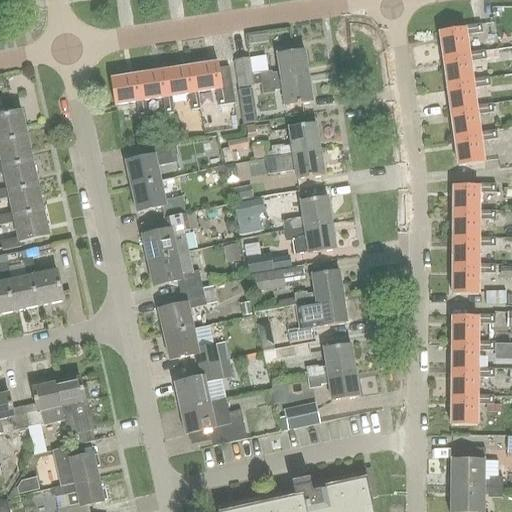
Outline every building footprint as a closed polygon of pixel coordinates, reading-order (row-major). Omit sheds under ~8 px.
[(438,35),(442,62),(468,58),(468,55),(465,37),(482,35),(481,27),(464,29),(464,31),(438,35)] [(271,73),(253,76),(254,86),(261,85),(261,86),(308,79),(304,52),(276,56),(279,74),(271,75),(271,73)] [(442,62),(446,88),(472,85),(471,81),(469,63),(486,61),(485,53),(468,55),(468,58),(442,62)] [(238,90),(253,88),(251,76),(248,60),(233,63),(238,90)] [(218,107),(226,106),(234,105),(229,69),(219,70),(218,65),(191,68),(195,94),(197,94),(215,91),(218,107)] [(200,110),(197,94),(195,94),(191,68),(164,72),(168,98),(171,98),(189,95),(191,112),(200,110)] [(174,114),(171,98),(168,98),(164,72),(137,76),(141,102),(145,102),(162,99),(164,115),(174,114)] [(147,118),(145,102),(141,102),(137,76),(110,80),(114,106),(136,103),(138,119),(147,118)] [(312,105),(308,79),(261,86),(263,97),(274,95),(274,93),(281,92),(284,110),(312,105)] [(488,79),(471,81),(472,85),(446,88),(449,115),(476,111),(475,108),(473,90),(489,87),(488,79)] [(492,106),(475,108),(476,111),(449,115),(453,142),(479,138),(479,135),(476,117),(493,114),(492,106)] [(0,143),(27,138),(21,113),(0,117),(0,143)] [(256,138),(254,126),(246,127),(247,139),(256,138)] [(271,150),(273,160),(319,153),(315,127),(288,131),(290,148),(282,150),(282,148),(271,150)] [(479,138),(453,142),(457,168),(483,165),(480,144),(497,141),(495,133),(479,135),(479,138)] [(0,143),(0,175),(2,175),(1,169),(32,163),(27,138),(0,143)] [(229,143),(231,152),(248,149),(246,139),(229,143)] [(172,165),(168,149),(167,143),(148,148),(150,158),(125,163),(131,188),(159,182),(156,169),(172,165)] [(324,179),(319,153),(273,160),(264,161),(267,177),(294,173),(296,184),(324,179)] [(1,169),(2,175),(5,190),(0,190),(0,200),(7,199),(6,194),(37,187),(32,163),(1,169)] [(164,219),(185,215),(182,198),(164,202),(159,182),(131,188),(136,213),(161,208),(164,219)] [(453,187),(452,215),(478,215),(478,213),(479,195),(494,195),(494,186),(479,186),(479,188),(453,187)] [(6,194),(7,199),(10,214),(0,216),(0,226),(13,223),(12,219),(43,212),(37,187),(6,194)] [(266,211),(295,209),(294,194),(265,196),(266,211)] [(284,234),(330,226),(327,201),(299,205),(301,223),(293,224),(293,222),(283,224),(284,234)] [(12,219),(13,223),(16,239),(0,242),(0,250),(0,251),(19,247),(18,244),(48,237),(43,212),(12,219)] [(452,215),(452,242),(478,243),(478,240),(478,222),(494,222),(494,213),(478,213),(478,215),(452,215)] [(189,233),(189,232),(197,230),(194,215),(186,217),(185,215),(164,219),(166,231),(142,237),(147,262),(188,254),(184,235),(189,233)] [(294,258),(306,256),(307,258),(335,253),(330,226),(284,234),(286,245),(292,244),(294,258)] [(452,242),(452,270),(478,270),(478,267),(478,249),(494,249),(494,240),(478,240),(478,243),(452,242)] [(224,247),(227,264),(240,262),(237,245),(224,247)] [(178,282),(180,294),(202,290),(198,272),(192,273),(188,254),(147,262),(153,288),(178,282)] [(269,254),(246,258),(248,275),(272,272),(269,254)] [(22,261),(26,279),(32,278),(38,308),(63,303),(57,273),(35,277),(31,259),(22,261)] [(13,313),(38,308),(32,278),(26,279),(11,283),(7,264),(0,265),(0,279),(1,285),(7,283),(13,313)] [(478,270),(452,270),(452,297),(477,297),(478,276),(494,276),(494,268),(478,267),(478,270)] [(511,279),(511,268),(500,268),(500,280),(511,279)] [(284,289),(281,271),(249,276),(252,294),(284,289)] [(295,307),(342,300),(338,274),(310,278),(313,295),(305,296),(305,295),(293,297),(295,307)] [(0,315),(13,313),(7,283),(1,285),(0,284),(0,315)] [(158,311),(163,336),(192,329),(188,311),(206,307),(202,290),(180,294),(183,306),(158,311)] [(485,293),(485,305),(505,305),(505,293),(485,293)] [(295,307),(297,318),(299,330),(287,332),(289,344),(314,340),(312,329),(318,328),(318,330),(346,326),(342,300),(295,307)] [(477,346),(477,344),(477,326),(493,326),(493,318),(477,318),(477,319),(452,319),(451,346),(477,346)] [(224,344),(214,346),(196,350),(192,329),(163,336),(169,361),(193,356),(196,368),(228,362),(224,344)] [(493,344),(477,344),(477,346),(451,346),(451,373),(477,373),(477,371),(478,353),(493,353),(493,346),(493,344)] [(511,346),(493,346),(493,353),(493,360),(511,360),(511,346)] [(307,381),(353,373),(349,347),(321,352),(324,370),(317,371),(316,369),(315,369),(315,368),(305,369),(307,381)] [(204,385),(222,381),(232,379),(228,362),(196,368),(199,380),(174,385),(180,410),(209,404),(204,385)] [(477,373),(451,373),(451,400),(477,400),(477,398),(478,380),(492,380),(493,371),(477,371),(477,373)] [(357,400),(353,373),(307,381),(308,391),(320,390),(319,388),(327,387),(329,404),(357,400)] [(66,382),(56,385),(64,422),(69,448),(90,443),(88,432),(77,435),(71,407),(84,404),(79,380),(77,380),(76,376),(65,378),(66,382)] [(56,385),(44,387),(43,383),(32,386),(33,390),(31,390),(35,405),(24,408),(28,429),(43,426),(64,422),(56,385)] [(8,395),(6,395),(5,391),(0,392),(0,434),(2,434),(0,425),(0,422),(10,420),(13,433),(28,429),(24,408),(11,411),(8,395)] [(477,400),(451,400),(451,427),(477,427),(477,406),(493,406),(493,398),(477,398),(477,400)] [(224,400),(209,404),(180,410),(185,435),(209,430),(211,440),(243,434),(238,411),(227,414),(224,400)] [(283,411),(287,432),(319,425),(314,405),(283,411)] [(98,479),(95,468),(99,467),(96,456),(92,457),(92,455),(76,459),(74,447),(52,452),(56,467),(61,466),(66,486),(66,487),(98,479)] [(450,489),(502,489),(502,479),(488,479),(488,482),(483,481),(483,462),(450,462),(450,489)] [(373,511),(371,500),(376,499),(372,478),(311,491),(309,480),(292,484),(295,498),(229,511),(373,511)] [(38,491),(36,479),(20,482),(16,490),(17,495),(38,491)] [(104,491),(100,492),(98,479),(66,487),(66,486),(52,489),(54,498),(66,496),(69,507),(56,510),(56,511),(88,511),(87,508),(103,504),(103,502),(107,502),(104,491)] [(502,499),(502,489),(450,489),(449,511),(483,511),(483,496),(488,496),(488,499),(502,499)]
